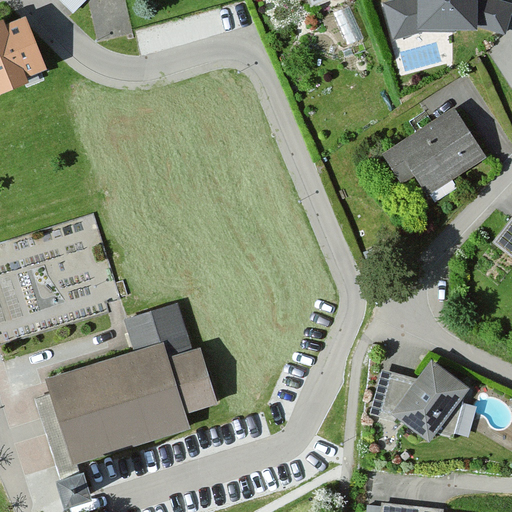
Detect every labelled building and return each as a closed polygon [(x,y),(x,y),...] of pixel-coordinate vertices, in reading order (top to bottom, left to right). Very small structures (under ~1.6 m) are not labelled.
[(87,0),(57,0),(73,15),(87,0)] [(139,47),(247,23),(242,0),(230,0),(134,22),(139,47)] [(310,0),(312,3),(318,0),(323,0),(344,43),(354,38),(335,0),(310,0)] [(475,0),(414,0),(385,7),(395,41),(421,33),(476,34),(475,0)] [(0,100),(42,85),(17,22),(0,28),(0,100)] [(460,106),(385,150),(404,182),(421,173),(430,189),(489,155),(460,106)] [(511,214),(492,242),(511,256),(511,214)] [(140,353),(53,380),(79,464),(197,427),(193,413),(225,403),(206,345),(194,348),(179,299),(128,315),(140,353)] [(382,366),(371,412),(406,420),(439,438),(475,384),(441,358),(424,377),(382,366)] [(82,472),(60,479),(66,499),(88,493),(82,472)]
